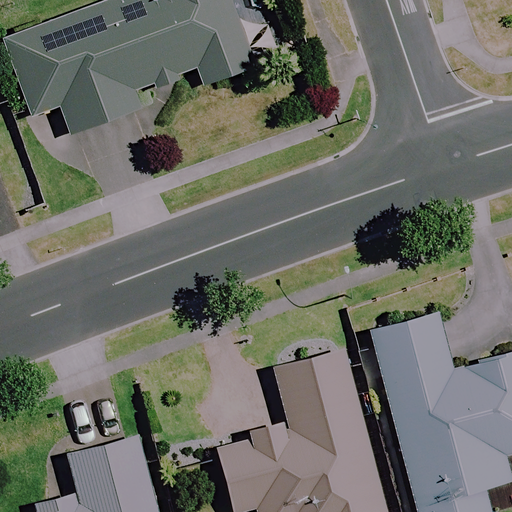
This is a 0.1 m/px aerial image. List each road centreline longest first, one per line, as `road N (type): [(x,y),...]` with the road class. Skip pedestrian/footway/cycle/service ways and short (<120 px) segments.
road 1 (tertiary): [(0,330),(441,166)]
road 2 (residential): [(386,0),(441,166)]
